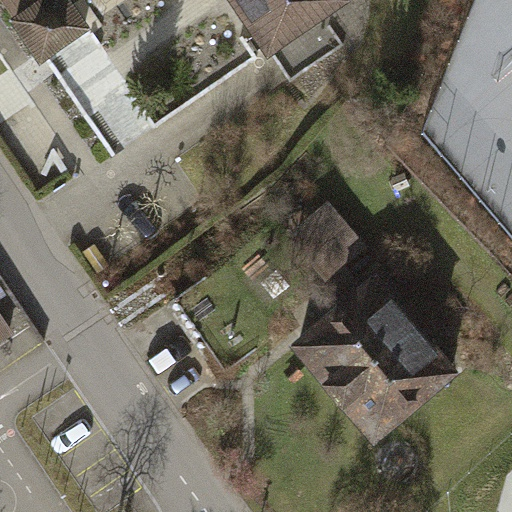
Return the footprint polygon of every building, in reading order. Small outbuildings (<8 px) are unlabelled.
[(9,0),(43,49),(93,16),(81,0),(236,0),(273,53),(327,18),(351,0),(9,0)] [(327,18),(273,53),(291,80),(344,44),(327,18)] [(348,296),(365,282),(349,263),(368,246),(331,203),(294,234),(348,296)] [(96,244),(85,251),(100,272),(111,265),(96,244)] [(467,370),(382,268),(365,282),(348,296),(294,340),(379,442),(467,370)] [(217,273),(180,297),(227,369),(264,345),(217,273)] [(0,310),(0,345),(17,334),(0,310)]
